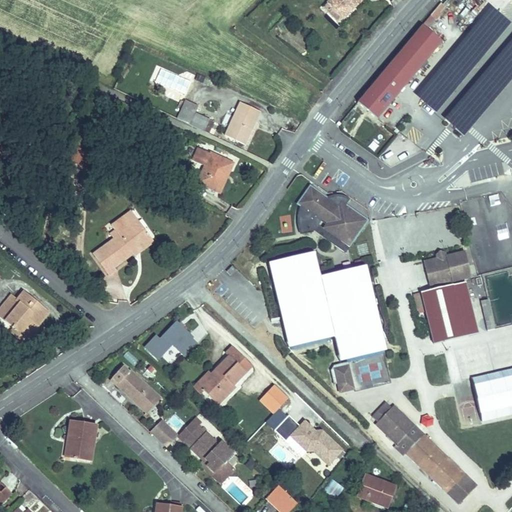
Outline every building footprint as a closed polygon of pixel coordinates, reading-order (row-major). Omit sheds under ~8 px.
[(329,0),(327,3),(339,16),(352,3),(356,7),(362,0),(329,0)] [(478,0),(470,0),(460,12),(471,20),(484,4),(478,0)] [(343,20),(327,3),(322,7),(338,23),(343,20)] [(343,20),(356,7),(352,3),(339,16),(343,20)] [(441,3),(422,26),(427,29),(445,7),(441,3)] [(377,119),(442,42),(422,26),(357,103),(377,119)] [(151,80),(185,94),(191,81),(156,67),(151,80)] [(210,120),(195,113),(198,106),(185,100),(176,119),(205,132),(210,120)] [(245,145),(254,125),(252,124),(254,118),(257,119),(260,112),(240,103),(225,136),(245,145)] [(7,132),(7,128),(11,123),(11,114),(4,108),(0,107),(0,138),(1,139),(7,132)] [(209,134),(215,122),(210,120),(205,132),(209,134)] [(375,132),(366,146),(377,153),(386,139),(375,132)] [(69,160),(70,161),(75,163),(81,148),(76,146),(69,160)] [(75,163),(88,169),(92,162),(96,165),(100,157),(81,148),(75,163)] [(233,164),(226,161),(198,148),(192,161),(205,166),(197,183),(216,191),(224,175),(222,174),(224,171),(228,173),(233,164)] [(219,193),(228,173),(224,171),(222,174),(224,175),(216,191),(219,193)] [(301,226),(302,232),(314,230),(322,219),(327,223),(328,232),(349,247),(367,221),(346,205),(342,203),(338,208),(332,205),(334,203),(328,198),(312,187),(300,203),(303,205),(302,208),(301,212),(300,216),(300,221),(301,226)] [(331,197),(328,198),(334,203),(332,205),(338,208),(342,203),(346,205),(350,199),(346,197),(342,196),(337,195),(333,196),(331,197)] [(98,262),(108,276),(116,270),(114,268),(132,254),(129,249),(134,245),(136,248),(149,238),(130,212),(111,226),(115,231),(119,236),(100,250),(105,257),(98,262)] [(322,219),(314,230),(345,252),(349,247),(328,232),(327,223),(322,219)] [(495,225),(498,240),(509,237),(506,223),(495,225)] [(114,240),(119,236),(115,231),(110,234),(114,240)] [(129,249),(132,254),(134,257),(153,243),(149,238),(136,248),(134,245),(129,249)] [(93,255),(98,262),(105,257),(100,250),(93,255)] [(438,258),(424,261),(431,289),(422,291),(434,343),(465,336),(453,284),(452,281),(471,277),(465,251),(446,256),(447,259),(439,261),(438,258)] [(445,252),(437,254),(438,258),(439,261),(447,259),(446,256),(445,252)] [(453,284),(465,336),(477,333),(465,282),(453,284)] [(49,313),(45,310),(23,292),(17,300),(11,296),(0,309),(0,317),(14,328),(21,334),(31,322),(37,328),(49,313)] [(481,301),(487,330),(495,328),(488,299),(481,301)] [(21,334),(14,328),(10,332),(24,343),(37,328),(31,322),(21,334)] [(193,338),(176,322),(159,339),(156,336),(145,348),(158,360),(172,345),(185,358),(198,345),(192,339),(193,338)] [(229,357),(216,370),(218,373),(202,389),(204,391),(217,405),(235,387),(233,385),(252,366),(232,347),(226,354),(229,357)] [(128,351),(123,357),(134,367),(138,361),(128,351)] [(334,385),(338,384),(335,370),(349,366),(348,362),(334,366),(331,371),(334,385)] [(349,366),(335,370),(338,384),(340,393),(355,389),(349,366)] [(123,367),(113,378),(118,383),(116,386),(128,396),(130,394),(143,406),(146,403),(152,403),(158,397),(130,371),(129,372),(123,367)] [(200,395),(204,391),(202,389),(218,373),(216,370),(211,375),(209,373),(194,389),(200,395)] [(511,370),(471,381),(482,424),(511,417),(511,370)] [(273,384),(268,390),(273,394),(270,398),(274,402),(283,393),(273,384)] [(273,394),(268,390),(265,393),(270,398),(273,394)] [(160,399),(158,397),(152,403),(146,403),(143,406),(130,394),(128,396),(146,413),(160,399)] [(377,422),(392,407),(387,402),(372,417),(377,422)] [(377,422),(376,424),(397,444),(415,426),(393,405),(392,407),(377,422)] [(300,427),(288,416),(274,431),(286,442),(291,437),(306,452),(313,451),(328,466),(342,451),(322,431),(316,437),(303,424),(300,427)] [(195,418),(185,429),(191,434),(183,442),(203,460),(204,459),(209,463),(206,465),(214,473),(211,476),(220,485),(235,470),(226,462),(233,454),(220,442),(218,444),(199,426),(201,423),(195,418)] [(167,448),(178,437),(161,420),(150,432),(167,448)] [(71,421),(68,439),(72,439),(69,458),(91,462),(96,425),(71,421)] [(406,453),(424,434),(415,426),(397,444),(406,453)] [(178,437),(183,442),(191,434),(185,429),(178,437)] [(470,480),(424,434),(406,453),(458,504),(467,495),(461,489),(470,480)] [(209,463),(204,459),(203,460),(199,464),(211,476),(214,473),(206,465),(209,463)] [(374,499),(388,505),(394,487),(365,476),(358,497),(372,502),(374,499)] [(335,499),(343,489),(331,480),(323,490),(335,499)] [(467,495),(476,485),(470,480),(461,489),(467,495)] [(289,511),(297,504),(278,486),(266,498),(280,511),(289,511)] [(0,504),(11,493),(5,488),(0,492),(0,504)] [(386,510),(388,505),(374,499),(372,502),(371,505),(386,510)] [(180,511),(182,507),(157,503),(155,511),(180,511)]
